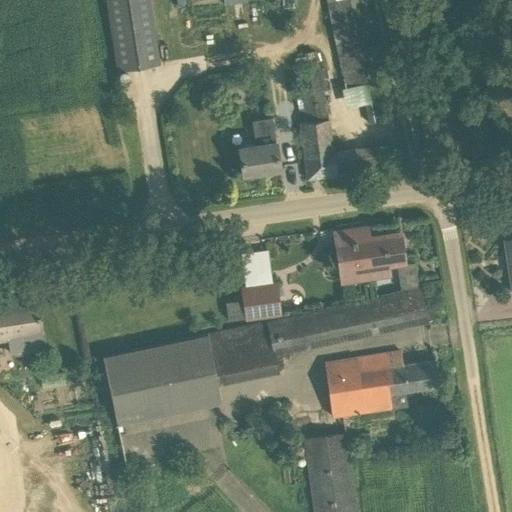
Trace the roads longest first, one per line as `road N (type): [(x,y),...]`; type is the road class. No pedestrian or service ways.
road 1 (unclassified): [(511,166),(0,247)]
road 2 (track): [(488,511),(433,177)]
road 3 (track): [(378,0),(433,177)]
